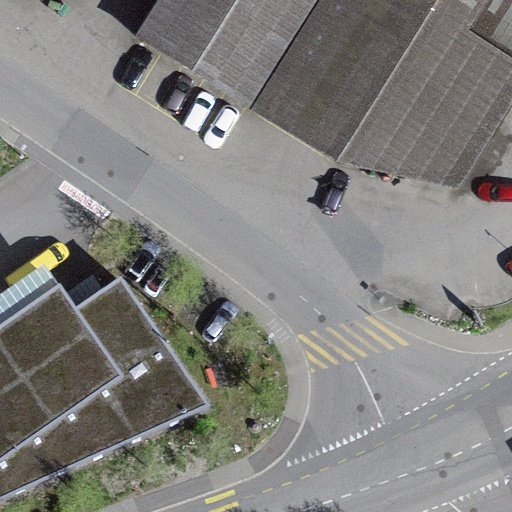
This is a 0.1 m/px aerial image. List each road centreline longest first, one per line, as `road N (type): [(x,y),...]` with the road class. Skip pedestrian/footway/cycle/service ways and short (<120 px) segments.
road 1 (residential): [(424,470),(347,340),(304,296),(0,84)]
road 2 (tertiary): [(303,511),(424,470)]
